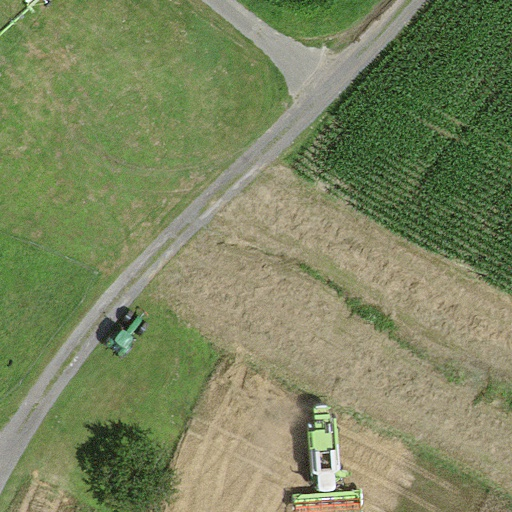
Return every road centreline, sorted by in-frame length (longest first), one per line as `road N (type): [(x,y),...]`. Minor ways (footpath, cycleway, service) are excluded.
road 1 (track): [(317,95),(86,311),(0,464)]
road 2 (track): [(202,0),(317,95)]
road 3 (track): [(399,0),(317,95)]
